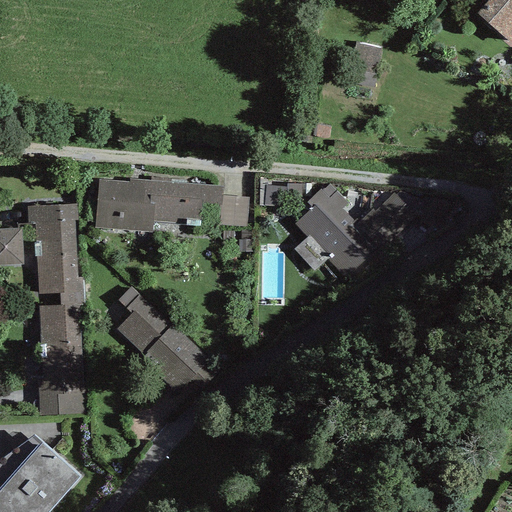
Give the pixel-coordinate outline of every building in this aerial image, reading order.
[(511,0),(486,0),(476,13),(510,42),(511,39),(511,0)] [(382,48),(353,44),(349,73),(378,77),(382,48)] [(128,185),(99,182),(96,229),(151,234),(152,223),(198,227),(200,204),(221,206),(220,225),(246,227),(248,198),(223,196),(223,187),(129,180),(128,185)] [(348,205),(329,185),(322,192),(319,189),(302,204),(306,208),(288,225),(301,239),(291,249),(313,272),(328,258),(346,276),(378,246),(381,250),(414,219),(393,197),(374,215),(372,212),(357,226),(342,210),(348,205)] [(448,202),(423,199),(421,225),(445,228),(448,202)] [(73,203),(39,204),(41,296),(58,296),(58,306),(40,307),(42,406),(78,405),(73,203)] [(28,230),(0,229),(0,264),(28,265),(28,230)] [(219,370),(130,286),(114,302),(129,316),(113,332),(177,392),(190,377),(202,388),(219,370)] [(34,427),(0,452),(0,511),(41,511),(80,469),(34,427)]
